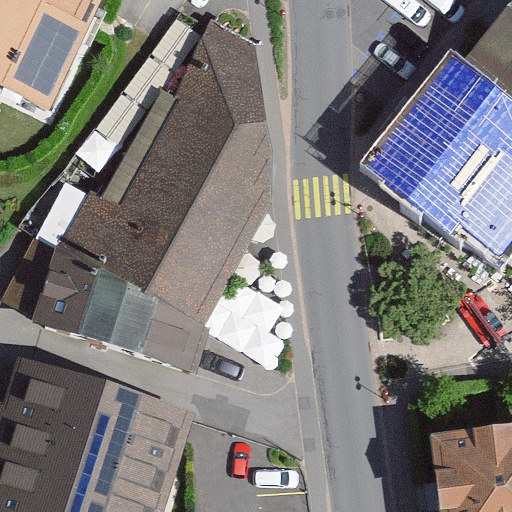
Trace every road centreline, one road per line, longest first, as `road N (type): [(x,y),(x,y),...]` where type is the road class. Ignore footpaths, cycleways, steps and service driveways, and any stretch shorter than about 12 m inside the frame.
road 1 (secondary): [(320,0),(325,255),(361,511)]
road 2 (unknown): [(307,396),(150,402),(27,377),(0,361)]
